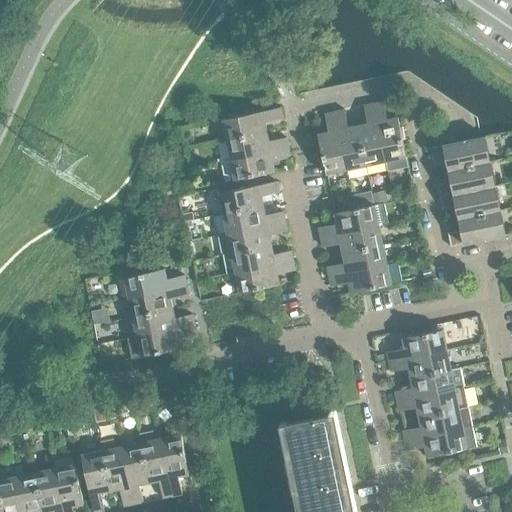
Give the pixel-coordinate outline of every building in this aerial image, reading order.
[(374,105),(386,163),(388,171),(408,167),(403,140),(406,139),(403,128),(400,128),(398,118),(388,120),(384,103),(374,105)] [(368,124),(358,126),(367,167),(386,163),(374,105),(364,107),(368,124)] [(228,141),(267,133),(265,123),(282,119),(280,109),(223,121),(228,141)] [(367,167),(358,126),(349,128),(345,111),(335,113),(347,171),(367,167)] [(347,171),(335,113),(325,115),(329,133),(318,135),(327,175),(347,171)] [(267,133),(228,141),(232,160),(289,148),(287,139),(269,142),(267,133)] [(449,171),(491,162),(486,137),(431,148),(434,162),(447,160),(449,171)] [(289,148),(232,160),(236,180),(275,172),(273,162),(291,158),(289,148)] [(491,162),(449,171),(452,182),(438,185),(441,198),(496,186),(491,162)] [(224,214),(264,206),(262,196),(279,193),(277,183),(220,194),(224,214)] [(501,210),(496,186),(441,198),(443,211),(457,208),(459,219),(501,210)] [(322,238),(379,226),(379,225),(389,223),(385,203),(335,214),(337,224),(319,228),(322,238)] [(265,216),(264,206),(224,214),(228,234),(285,222),(283,212),(265,216)] [(501,210),(459,219),(462,231),(448,234),(451,247),(507,235),(501,210)] [(285,222),(228,234),(219,236),(223,255),(232,253),(272,245),(270,236),(287,232),(285,222)] [(379,226),(322,238),(324,248),(341,244),(343,254),(383,245),(379,226)] [(272,245),(232,253),(236,272),(293,261),(291,251),(274,255),(272,245)] [(383,245),(343,254),(345,263),(327,267),(330,277),(387,265),(383,245)] [(293,261),(236,272),(240,293),(280,284),(278,274),(295,271),(293,261)] [(387,265),(330,277),(332,287),(349,283),(351,294),(392,285),(387,265)] [(130,297),(187,285),(185,276),(167,279),(165,269),(125,277),(130,297)] [(187,285),(130,297),(134,317),(173,308),(171,299),(189,295),(187,285)] [(175,318),(173,308),(134,317),(138,336),(195,324),(193,315),(175,318)] [(195,324),(138,336),(142,356),(181,348),(179,338),(197,334),(195,324)] [(389,362),(447,350),(443,330),(403,338),(405,348),(387,352),(389,362)] [(447,350),(389,362),(391,372),(409,368),(411,378),(451,369),(447,350)] [(460,367),(451,369),(411,378),(413,388),(396,392),(398,402),(464,387),(460,367)] [(464,387),(398,402),(400,411),(417,408),(419,417),(469,407),(464,387)] [(469,407),(419,417),(421,426),(404,430),(406,441),(473,426),(469,407)] [(302,511),(356,511),(336,411),(284,422),(302,511)] [(473,426),(406,441),(408,450),(426,446),(428,457),(477,446),(473,426)] [(173,496),(161,438),(159,430),(140,434),(141,442),(142,442),(150,482),(159,480),(163,498),(173,496)] [(161,438),(173,496),(182,494),(179,476),(190,474),(181,434),(161,438)] [(122,446),(120,437),(100,441),(102,450),(103,450),(111,490),(120,488),(123,506),(134,504),(122,446)] [(141,442),(122,446),(134,504),(143,502),(140,484),(150,482),(141,442)] [(103,450),(102,450),(82,454),(94,511),(95,511),(104,510),(101,492),(111,490),(103,450)] [(55,468),(64,511),(74,511),(73,506),(83,504),(75,464),(55,468)] [(64,511),(55,468),(36,472),(44,511),(53,510),(53,511),(64,511)] [(36,472),(16,476),(23,511),(43,511),(44,511),(36,472)] [(23,511),(16,476),(0,479),(0,500),(2,511),(23,511)]
